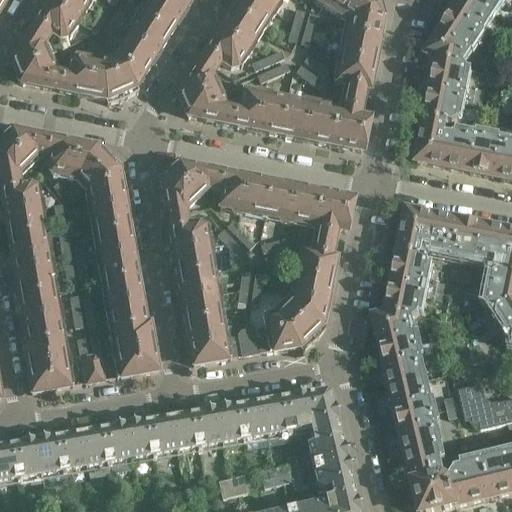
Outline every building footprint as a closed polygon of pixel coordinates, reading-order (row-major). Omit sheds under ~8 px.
[(0,0),(0,13),(8,0),(0,0)] [(93,6),(83,0),(51,0),(48,6),(80,26),(93,6)] [(114,9),(119,0),(109,0),(106,4),(114,9)] [(182,19),(151,0),(148,0),(137,19),(169,39),(170,37),(172,36),(176,31),(176,28),(182,19)] [(193,0),(151,0),(182,19),(187,10),(190,9),(193,3),(193,1),(193,0)] [(276,15),(252,0),(241,0),(239,4),(236,5),(233,10),(233,13),(232,15),(260,33),(268,21),(273,20),(276,15)] [(280,2),(280,0),(252,0),(276,15),(282,7),(280,2)] [(359,9),(364,0),(316,0),(313,5),(340,22),(342,19),(351,4),(359,9)] [(385,20),(377,0),(376,0),(375,0),(364,0),(359,9),(351,4),(342,19),(349,23),(346,37),(380,44),(385,20)] [(482,34),(493,16),(467,0),(462,0),(440,35),(469,53),(471,54),(483,35),(482,34)] [(467,0),(493,16),(503,0),(467,0)] [(80,26),(48,6),(42,15),(40,16),(36,21),(36,24),(27,39),(34,44),(42,32),(50,37),(59,43),(68,41),(70,42),(80,26)] [(111,38),(125,17),(117,12),(103,34),(111,38)] [(296,47),(305,16),(296,13),(287,44),(296,47)] [(254,42),(260,33),(232,15),(230,17),(228,19),(225,24),(224,26),(219,35),(251,56),(256,48),(254,42)] [(95,37),(106,21),(99,16),(88,33),(95,37)] [(309,50),(314,33),(317,19),(309,17),(300,48),(309,50)] [(169,39),(137,19),(124,39),(156,59),(162,50),(164,49),(167,44),(167,41),(169,39)] [(49,62),(43,49),(50,37),(42,32),(34,44),(27,39),(14,59),(11,61),(11,67),(13,69),(15,75),(49,62)] [(226,110),(213,80),(221,67),(230,73),(235,72),(241,62),(247,62),(251,56),(219,35),(213,45),(211,46),(207,51),(207,54),(193,76),(191,77),(187,82),(187,85),(180,96),(177,97),(188,122),(191,121),(204,123),(206,125),(212,126),(215,125),(223,127),(226,110)] [(469,53),(440,35),(426,57),(436,64),(460,68),(469,53)] [(375,70),(380,44),(346,37),(342,40),(337,62),(375,70)] [(150,69),(156,59),(124,39),(112,58),(112,61),(143,80),(144,78),(147,76),(150,71),(150,69)] [(97,51),(94,44),(93,44),(82,49),(85,56),(97,51)] [(500,59),(505,50),(498,45),(493,55),(500,59)] [(63,52),(60,46),(53,49),(56,56),(63,52)] [(254,75),(284,62),(281,55),(251,67),(254,75)] [(494,68),(500,59),(493,55),(487,64),(494,68)] [(137,90),(143,80),(112,61),(112,58),(111,59),(100,64),(95,63),(88,100),(105,103),(106,108),(119,105),(121,104),(126,102),(128,101),(139,94),(137,90)] [(88,100),(95,63),(77,59),(77,61),(69,66),(67,77),(55,74),(49,62),(15,75),(18,81),(18,84),(23,88),(26,87),(88,100)] [(329,74),(308,59),(303,66),(324,81),(329,74)] [(370,93),(375,70),(337,62),(333,85),(336,90),(342,91),(364,96),(365,92),(370,93)] [(465,90),(468,74),(467,69),(460,68),(436,64),(431,93),(474,101),(476,92),(465,90)] [(260,88),(290,75),(286,67),(256,80),(260,88)] [(327,88),(301,69),(295,77),(322,96),(327,88)] [(362,155),(368,121),(360,120),(364,96),(342,91),(337,115),(331,149),(362,155)] [(481,111),(485,94),(476,92),(474,101),(473,109),(481,111)] [(459,124),(462,107),(473,109),(474,101),(431,93),(425,121),(449,126),(454,127),(459,124)] [(256,134),(264,97),(258,95),(255,99),(244,97),(241,112),(226,110),(223,127),(235,130),(237,131),(243,132),(246,132),(256,134)] [(280,138),(287,105),(273,102),(271,98),(264,97),(256,134),(267,136),(269,138),(275,139),(277,138),(280,138)] [(305,143),(312,106),(306,105),(302,108),(287,105),(280,138),(283,139),(285,141),(291,142),(294,141),(305,143)] [(331,149),(337,115),(320,112),(318,107),(312,106),(305,143),(316,146),(318,147),(324,149),(327,148),(331,149)] [(493,124),(495,115),(485,113),(483,122),(493,124)] [(503,127),(505,117),(495,115),(493,124),(503,127)] [(449,172),(455,141),(446,139),(449,126),(425,121),(416,166),(449,172)] [(71,184),(78,147),(16,134),(14,133),(8,135),(7,137),(2,142),(28,167),(38,158),(51,161),(48,171),(54,179),(53,180),(71,184)] [(511,185),(511,148),(501,147),(501,144),(478,139),(477,142),(456,138),(455,141),(449,172),(511,185)] [(28,167),(2,142),(0,143),(0,179),(8,178),(10,192),(20,190),(18,177),(28,167)] [(123,172),(116,161),(114,159),(114,160),(111,156),(109,154),(109,155),(99,146),(95,150),(78,147),(71,184),(76,185),(84,193),(85,194),(86,192),(121,186),(119,175),(123,172)] [(188,213),(211,193),(214,174),(205,172),(203,171),(197,170),(195,170),(182,167),(179,165),(160,184),(162,186),(164,199),(163,201),(165,207),(166,210),(167,218),(170,235),(170,238),(171,244),(173,246),(174,256),(211,250),(210,244),(205,242),(204,231),(199,228),(190,230),(188,213)] [(36,180),(30,174),(25,179),(31,185),(36,180)] [(240,219),(248,181),(236,178),(234,177),(228,175),(226,176),(214,174),(211,193),(222,195),(219,209),(228,211),(230,217),(240,219)] [(43,212),(39,193),(38,194),(30,188),(20,190),(10,192),(8,178),(0,179),(0,189),(1,197),(1,199),(2,205),(3,207),(5,218),(43,212)] [(264,218),(270,185),(268,185),(266,183),(260,182),(258,183),(248,181),(240,219),(244,219),(248,215),(264,218)] [(68,194),(59,184),(53,190),(61,200),(68,194)] [(287,228),(294,190),(284,188),(282,186),(276,185),(274,186),(270,185),(264,218),(276,221),(278,226),(287,228)] [(126,210),(124,200),(125,197),(124,191),(122,189),(121,186),(86,192),(85,194),(88,217),(126,210)] [(313,228),(320,195),(317,195),(315,193),(309,192),(306,193),(294,190),(287,228),(291,229),(296,225),(313,228)] [(331,261),(337,233),(346,235),(352,202),(320,195),(313,228),(317,229),(311,254),(301,252),(299,254),(298,257),(301,262),(298,278),(331,285),(336,262),(331,261)] [(65,227),(61,207),(53,209),(57,228),(65,227)] [(130,229),(129,223),(128,221),(126,210),(88,217),(92,240),(130,234),(129,231),(130,229)] [(47,235),(43,212),(5,218),(7,228),(6,231),(7,237),(9,239),(9,242),(47,235)] [(80,238),(77,218),(76,213),(67,214),(72,239),(80,238)] [(433,250),(439,219),(407,213),(398,256),(422,261),(424,248),(433,250)] [(498,263),(504,232),(439,219),(433,250),(433,251),(454,256),(454,258),(476,263),(477,260),(498,265),(498,263)] [(255,247),(238,230),(233,224),(227,230),(249,253),(255,247)] [(511,280),(511,233),(504,232),(498,263),(508,266),(505,279),(511,280)] [(246,256),(223,233),(217,239),(239,262),(246,256)] [(134,257),(132,247),(133,244),(132,238),(130,236),(130,234),(92,240),(97,264),(134,257)] [(53,272),(47,235),(9,242),(9,244),(9,246),(10,253),(11,255),(13,266),(30,263),(32,271),(42,269),(43,274),(53,272)] [(71,259),(67,241),(59,242),(62,261),(71,259)] [(288,250),(285,242),(260,249),(263,257),(288,250)] [(85,266),(82,250),(74,252),(77,268),(85,266)] [(211,275),(208,258),(212,254),(211,250),(174,256),(176,267),(175,270),(176,276),(178,278),(178,280),(211,275)] [(291,263),(289,255),(264,262),(266,270),(291,263)] [(427,284),(431,263),(422,261),(398,256),(392,287),(435,295),(437,286),(427,284)] [(139,277),(137,270),(136,268),(134,257),(97,264),(101,288),(138,281),(138,279),(139,277)] [(74,278),(71,259),(62,261),(66,280),(74,278)] [(57,296),(53,272),(43,274),(42,269),(32,271),(30,263),(13,266),(17,289),(16,291),(17,297),(19,299),(20,302),(57,296)] [(88,282),(85,266),(77,268),(80,283),(88,282)] [(469,288),(471,276),(455,273),(453,284),(469,288)] [(213,289),(211,275),(178,280),(179,283),(178,285),(179,292),(181,293),(182,303),(219,297),(218,291),(213,289)] [(246,308),(250,276),(241,275),(237,307),(246,308)] [(259,310),(263,278),(255,276),(250,308),(259,310)] [(326,310),(331,285),(298,278),(295,294),(289,298),(292,303),(326,310)] [(511,280),(505,279),(501,279),(497,282),(491,311),(498,312),(504,321),(507,327),(509,329),(511,333),(511,280)] [(142,305),(140,294),(141,292),(140,286),(138,283),(138,281),(101,288),(105,311),(142,305)] [(420,319),(423,302),(433,304),(435,295),(392,287),(386,317),(410,321),(416,322),(420,319)] [(83,331),(76,293),(68,294),(75,332),(83,331)] [(61,319),(57,296),(20,302),(20,304),(19,307),(20,313),(22,315),(24,326),(61,319)] [(93,313),(91,297),(82,299),(85,315),(93,313)] [(219,322),(217,306),(220,301),(219,297),(182,303),(184,315),(183,318),(184,323),(186,325),(186,328),(219,322)] [(326,331),(323,328),(326,310),(292,303),(275,319),(270,318),(267,320),(269,331),(266,336),(268,343),(271,344),(273,356),(299,351),(302,355),(312,347),(318,341),(326,331)] [(147,323),(146,317),(144,315),(142,305),(105,311),(109,335),(150,328),(150,327),(146,328),(146,326),(147,323)] [(96,329),(93,313),(85,315),(88,331),(96,329)] [(423,361),(417,337),(413,338),(410,321),(386,317),(374,320),(391,392),(424,384),(419,362),(423,361)] [(65,343),(61,319),(24,326),(25,336),(25,338),(26,345),(27,346),(28,349),(28,348),(28,349),(65,343)] [(231,363),(227,339),(222,337),(219,322),(186,328),(187,330),(186,333),(187,339),(189,341),(193,369),(227,364),(227,363),(229,362),(230,363),(231,363)] [(154,351),(150,328),(109,335),(113,359),(154,351)] [(258,357),(254,336),(250,333),(246,334),(241,335),(238,339),(242,360),(258,357)] [(442,355),(437,335),(429,337),(433,357),(442,355)] [(101,359),(98,340),(90,341),(93,360),(94,360),(101,359)] [(88,361),(85,342),(77,343),(80,363),(86,362),(88,361)] [(69,366),(65,343),(28,349),(28,348),(28,349),(24,349),(28,374),(69,366)] [(158,375),(154,351),(113,359),(117,383),(118,382),(121,381),(121,382),(158,375)] [(103,384),(99,363),(94,360),(93,360),(88,361),(86,362),(83,366),(87,387),(103,384)] [(73,390),(69,366),(28,374),(32,397),(70,391),(69,390),(72,389),(72,390),(73,390)] [(439,428),(434,406),(430,407),(424,384),(391,392),(407,458),(441,450),(435,428),(439,428)] [(511,427),(511,403),(498,407),(498,405),(493,407),(485,401),(484,396),(482,397),(480,389),(458,394),(465,425),(469,425),(470,428),(476,431),(479,431),(480,435),(511,427)] [(336,422),(330,398),(326,395),(306,399),(306,398),(291,401),(283,403),(289,437),(310,433),(314,448),(341,442),(336,422)] [(458,421),(453,401),(444,403),(449,424),(458,421)] [(289,437),(283,403),(275,404),(261,406),(267,440),(289,437)] [(267,440),(261,406),(246,409),(238,410),(244,444),(267,440)] [(244,444),(238,410),(230,412),(230,411),(216,414),(222,448),(244,444)] [(222,448),(216,414),(201,416),(201,417),(193,418),(199,452),(222,448)] [(199,452),(193,418),(185,420),(185,419),(171,422),(176,456),(199,452)] [(176,456),(171,422),(156,424),(156,425),(148,426),(154,460),(176,456)] [(154,460),(148,426),(140,427),(126,429),(131,464),(154,460)] [(131,464),(126,429),(111,432),(103,434),(109,468),(131,464)] [(109,468),(103,434),(95,435),(80,437),(86,471),(109,468)] [(86,471),(80,437),(65,440),(66,440),(58,441),(64,475),(86,471)] [(462,455),(480,451),(483,462),(492,460),(487,440),(460,447),(462,455)] [(64,475),(58,441),(50,443),(50,442),(35,445),(41,479),(64,475)] [(346,464),(342,446),(341,442),(314,448),(307,449),(313,472),(346,464)] [(41,479),(35,445),(20,447),(20,448),(13,449),(19,483),(41,479)] [(0,486),(19,483),(13,449),(5,451),(5,450),(0,450),(0,486)] [(458,510),(451,482),(448,483),(441,450),(407,458),(419,511),(453,511),(458,511),(458,510)] [(299,475),(295,458),(285,461),(287,469),(289,477),(299,475)] [(511,497),(511,460),(493,465),(492,460),(483,462),(493,502),(511,497)] [(493,502),(483,462),(474,464),(476,469),(454,474),(451,482),(458,510),(493,502)] [(351,487),(346,464),(313,472),(317,489),(324,494),(331,492),(351,487)] [(289,477),(287,469),(260,476),(262,484),(289,477)] [(303,492),(299,475),(289,477),(292,486),(293,494),(303,492)] [(292,486),(289,477),(262,484),(264,492),(292,486)] [(245,488),(243,479),(231,482),(233,491),(245,488)] [(233,491),(231,482),(218,485),(220,494),(233,491)] [(357,511),(355,500),(354,500),(351,487),(331,492),(334,502),(336,511),(357,511)] [(247,497),(245,488),(233,491),(235,500),(247,497)] [(201,498),(199,490),(186,493),(189,501),(201,498)] [(235,500),(233,491),(220,494),(222,503),(235,500)] [(189,501),(186,493),(174,496),(176,505),(189,501)] [(203,507),(201,498),(189,501),(191,510),(203,507)] [(144,511),(157,509),(155,500),(142,503),(144,511)] [(182,511),(191,510),(189,501),(176,505),(177,511),(182,511)] [(336,511),(334,502),(312,508),(313,511),(336,511)] [(144,511),(142,503),(129,506),(130,511),(144,511)]
